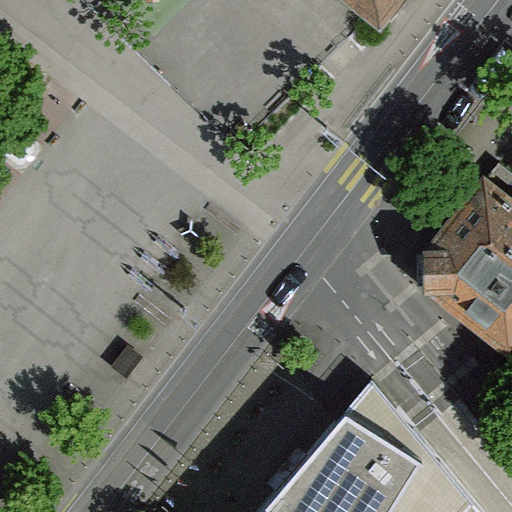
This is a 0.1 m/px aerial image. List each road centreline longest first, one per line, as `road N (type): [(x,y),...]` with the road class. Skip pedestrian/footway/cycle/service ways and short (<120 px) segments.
road 1 (residential): [(311,231),(94,511)]
road 2 (residential): [(492,0),(311,231)]
road 3 (residential): [(311,231),(435,324),(511,419)]
